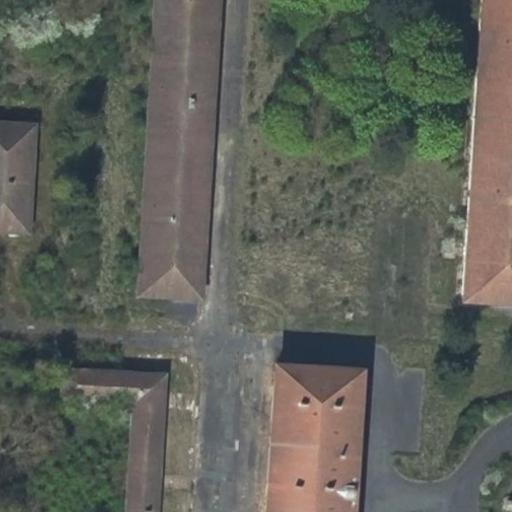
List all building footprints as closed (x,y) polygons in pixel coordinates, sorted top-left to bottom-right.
[(150,0),(136,301),(201,305),(215,0),(150,0)] [(511,0),(479,0),(462,315),(511,317),(511,0)] [(33,127),(0,124),(0,236),(26,238),(33,127)] [(262,511),(348,511),(358,366),(272,361),(262,511)] [(152,511),(161,372),(70,366),(68,394),(129,398),(121,511),(152,511)]
